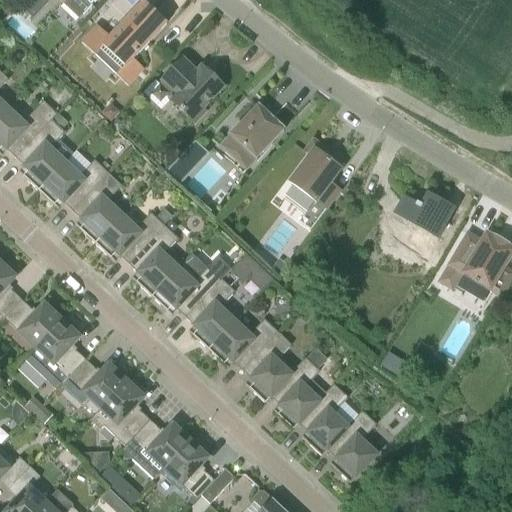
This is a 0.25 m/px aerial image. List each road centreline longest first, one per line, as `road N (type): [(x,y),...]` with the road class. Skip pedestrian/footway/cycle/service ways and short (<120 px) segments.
road 1 (residential): [(319,511),(0,209)]
road 2 (residential): [(511,201),(337,91),(224,0)]
